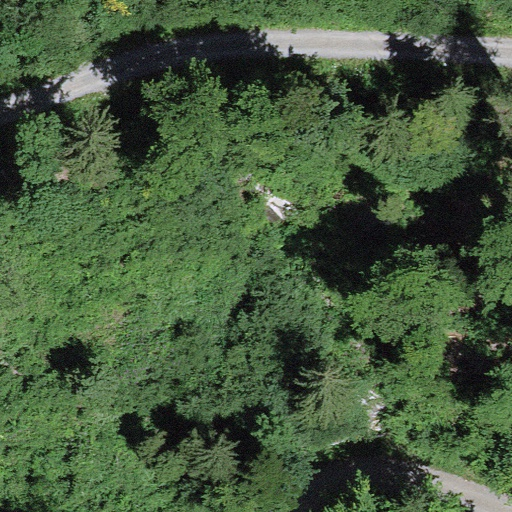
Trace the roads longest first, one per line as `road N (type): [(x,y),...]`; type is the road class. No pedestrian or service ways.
road 1 (track): [(511,57),(223,47),(155,54),(0,115)]
road 2 (track): [(274,511),(306,475),(341,462),(394,466),(504,511)]
